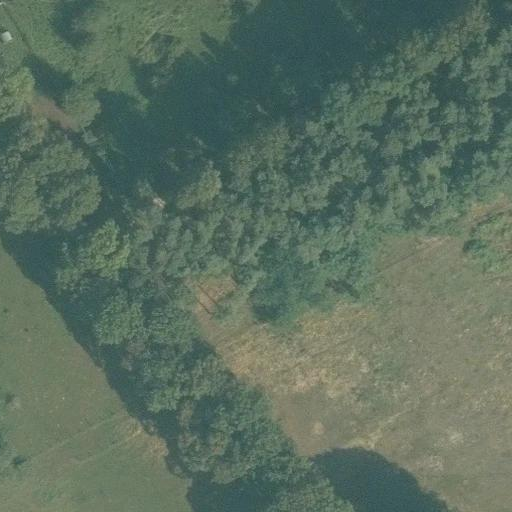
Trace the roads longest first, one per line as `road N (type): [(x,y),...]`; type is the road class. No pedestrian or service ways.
road 1 (track): [(79,231),(132,223),(505,0)]
road 2 (track): [(79,231),(177,373)]
